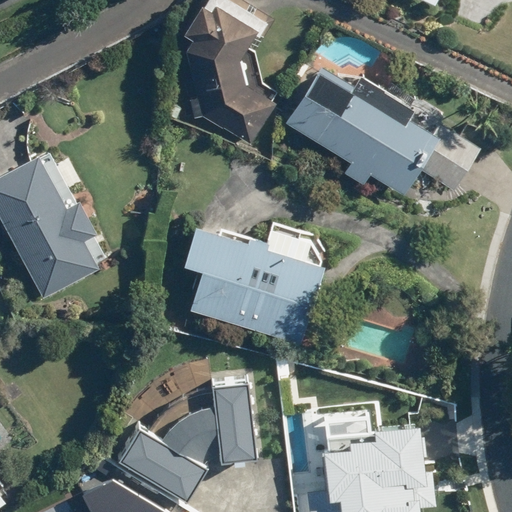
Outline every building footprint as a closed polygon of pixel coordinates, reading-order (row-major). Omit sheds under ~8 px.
[(203,114),(251,141),(279,98),(275,96),(279,89),(264,79),(257,46),(276,16),(250,0),(199,0),(180,31),(191,40),(187,46),(203,114)] [(372,171),(405,192),(420,169),(454,190),(477,154),(482,145),(440,119),(445,112),(420,97),(416,103),(362,70),(356,78),(324,58),(287,118),(352,159),(345,170),(365,182),(372,171)] [(40,147),(0,168),(0,209),(45,293),(101,263),(98,258),(108,253),(95,230),(99,228),(80,193),(76,195),(51,148),(43,153),(40,147)] [(192,307),(302,339),(326,259),(307,253),(313,235),(271,223),(267,236),(222,223),(221,228),(197,221),(186,260),(205,266),(192,307)] [(210,455),(219,450),(220,456),(257,452),(250,374),(212,377),(214,398),(206,400),(192,406),(180,413),(169,423),(163,432),(141,419),(120,456),(188,495),(209,459),(207,457),(210,455)] [(310,511),(422,511),(421,502),(438,500),(434,462),(427,463),(426,452),(424,437),(422,416),(375,421),(376,430),(350,433),(351,441),(325,444),(326,448),(322,448),(326,485),(308,487),(310,511)] [(93,511),(179,511),(182,508),(113,470),(80,488),(93,511)]
